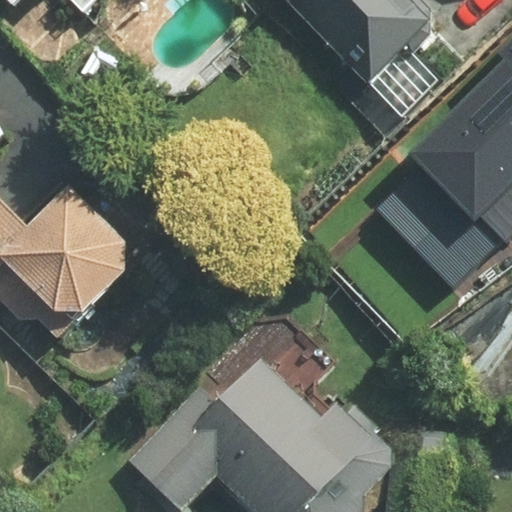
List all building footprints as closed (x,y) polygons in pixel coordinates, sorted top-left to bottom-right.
[(0,0),(0,8),(8,17),(26,0),(0,0)] [(298,0),(378,79),(440,17),(422,0),(298,0)] [(511,50),(411,150),(480,220),(511,188),(511,50)] [(0,201),(0,311),(45,353),(131,262),(61,196),(30,229),(0,201)] [(334,413),(321,426),(261,365),(215,410),(199,394),(127,465),(173,511),(190,511),(215,488),(239,511),(363,511),(364,505),(390,475),(390,456),(374,441),(379,436),(352,411),(343,421),(334,413)] [(395,446),(388,511),(448,511),(454,452),(395,446)]
